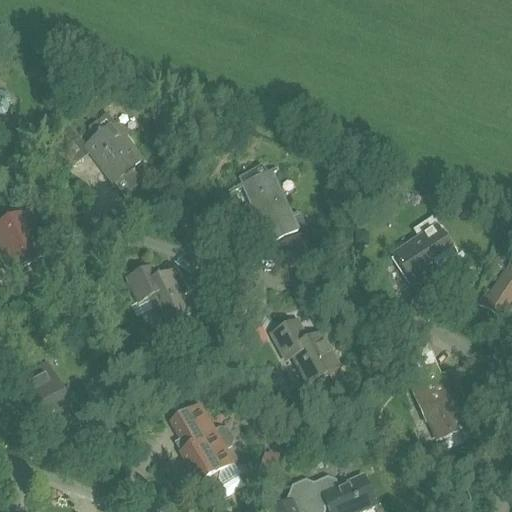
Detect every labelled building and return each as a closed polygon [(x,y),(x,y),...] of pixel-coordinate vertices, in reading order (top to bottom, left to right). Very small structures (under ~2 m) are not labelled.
[(8,115),(11,100),(9,96),(0,93),(0,117),(3,118),(8,115)] [(133,171),(142,165),(106,116),(88,130),(95,140),(85,147),(75,134),(74,135),(67,126),(53,139),(60,147),(59,148),(71,164),(88,152),(114,185),(124,198),(143,184),(133,171)] [(3,137),(0,146),(0,162),(8,166),(17,142),(3,137)] [(261,168),(238,181),(241,188),(250,207),(246,209),(258,234),(264,247),(297,232),(270,174),(268,175),(261,168)] [(15,220),(0,227),(0,254),(10,274),(36,261),(47,255),(27,214),(15,220)] [(418,241),(393,258),(413,288),(444,267),(452,280),(459,292),(477,280),(470,269),(461,255),(454,259),(434,230),(439,227),(433,218),(412,232),(418,241)] [(495,279),(501,270),(493,264),(487,274),(495,279)] [(151,268),(127,278),(139,305),(149,300),(162,329),(166,336),(171,340),(190,332),(191,326),(188,317),(189,316),(181,298),(188,295),(176,269),(171,272),(171,271),(155,279),(151,268)] [(511,269),(509,268),(481,308),(501,322),(511,305),(511,269)] [(283,361),(291,357),(308,388),(339,372),(320,336),(308,342),(298,321),(270,335),(283,361)] [(232,336),(243,356),(267,341),(256,322),(232,336)] [(438,441),(440,439),(445,449),(451,451),(468,443),(471,437),(467,430),(470,428),(458,404),(461,402),(449,375),(442,378),(426,342),(406,351),(422,387),(412,391),(427,423),(430,423),(438,441)] [(33,383),(19,390),(38,425),(39,424),(44,433),(72,419),(67,410),(69,409),(45,364),(28,373),(33,383)] [(375,424),(381,403),(366,398),(359,420),(375,424)] [(153,427),(159,411),(147,406),(141,422),(153,427)] [(180,454),(199,485),(233,465),(225,450),(230,447),(231,441),(226,432),(220,431),(211,436),(207,431),(208,430),(205,426),(209,424),(199,407),(171,424),(181,441),(183,440),(189,449),(180,454)] [(269,451),(261,470),(277,477),(285,458),(269,451)] [(328,508),(329,511),(365,511),(376,508),(363,478),(339,488),(336,482),(328,478),(314,485),(306,482),(296,486),(293,494),(289,496),(286,504),(287,506),(276,511),(275,511),(325,511),(325,510),(328,508)]
